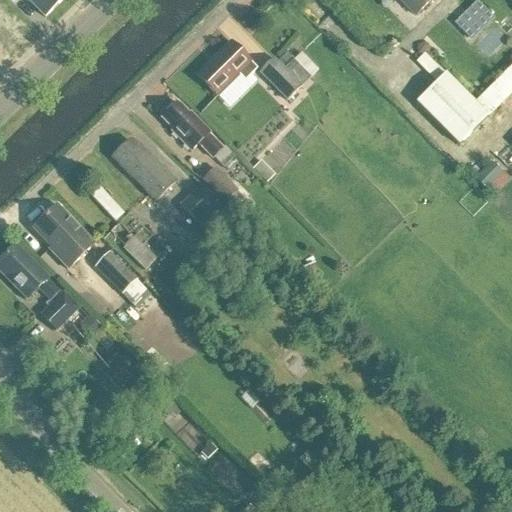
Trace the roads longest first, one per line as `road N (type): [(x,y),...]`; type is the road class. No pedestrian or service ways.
road 1 (residential): [(0,235),(237,0)]
road 2 (residential): [(118,511),(26,419),(0,379)]
road 3 (tertiary): [(0,105),(109,0)]
